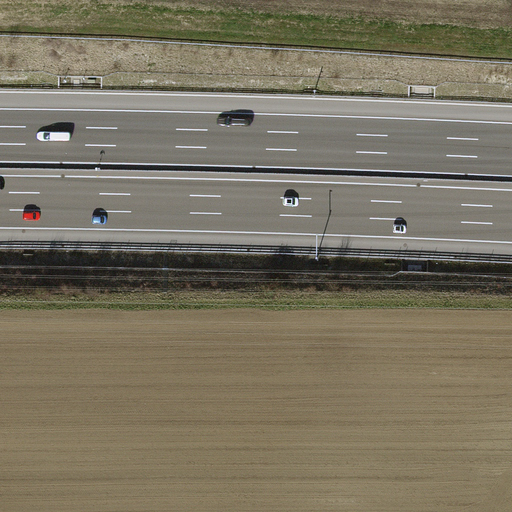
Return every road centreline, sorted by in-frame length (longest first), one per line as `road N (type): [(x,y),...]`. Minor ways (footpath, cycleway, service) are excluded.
road 1 (track): [(511,55),(0,28)]
road 2 (motorway): [(511,150),(0,135)]
road 3 (motorway): [(0,202),(511,216)]
